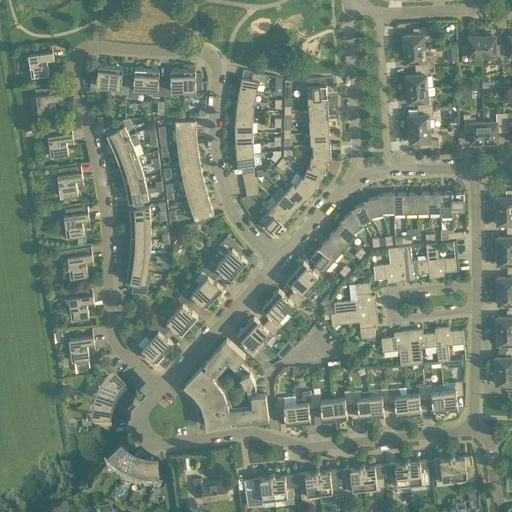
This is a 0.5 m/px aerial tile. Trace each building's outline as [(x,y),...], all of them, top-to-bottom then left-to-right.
[(404,48),(424,47),(424,38),(432,37),(431,26),(415,27),(415,34),(404,35),(404,48)] [(508,46),(502,46),(502,59),(502,63),(509,63),(509,55),(511,54),(511,34),(508,34),(508,46)] [(469,55),(482,55),(482,35),(468,35),(468,47),(462,47),(462,63),(469,63),(469,55)] [(490,59),(502,59),(502,46),(495,46),(495,35),(482,35),(482,55),(490,55),(490,59)] [(417,61),(418,67),(430,67),(429,55),(425,55),(424,47),(404,48),(405,62),(417,61)] [(32,76),(49,74),(47,59),(54,58),(53,51),(29,54),(30,67),(29,75),(32,76)] [(97,84),(109,85),(111,65),(99,64),(97,76),(91,75),(89,90),(96,91),(97,84)] [(116,93),(127,94),(128,80),(122,79),(123,67),(111,65),(109,85),(115,86),(116,93)] [(406,75),(407,88),(427,87),(426,74),(431,74),(430,67),(418,67),(418,74),(406,75)] [(134,80),(128,80),(127,94),(134,95),(134,88),(146,88),(147,68),(135,68),(134,80)] [(158,96),(165,96),(165,81),(159,81),(159,69),(147,68),(146,88),(153,89),(154,96),(158,96)] [(195,68),(183,69),(184,89),(195,88),(196,95),(202,95),(202,81),(196,81),(195,68)] [(171,81),(165,81),(165,96),(172,96),(172,89),(184,89),(183,69),(171,69),(171,81)] [(239,88),(257,91),(259,83),(262,84),(264,75),(253,72),(251,78),(242,76),(239,88)] [(308,97),(327,96),(326,84),(319,84),(319,79),(307,79),(308,97)] [(35,89),(36,95),(38,107),(37,115),(39,116),(57,114),(55,99),(62,98),(60,85),(35,89)] [(420,101),(420,107),(433,107),(432,95),(427,95),(427,87),(407,88),(408,102),(420,101)] [(239,88),(237,99),(255,101),(257,91),(239,88)] [(308,97),(308,109),(328,108),(327,96),(308,97)] [(237,99),(236,110),(254,111),(255,101),(237,99)] [(409,115),(409,128),(429,127),(429,119),(433,119),(433,107),(420,107),(420,114),(409,115)] [(302,121),(309,121),(329,120),(328,108),(308,109),(309,116),(302,116),(302,121)] [(236,110),(235,122),(253,122),(254,111),(236,110)] [(511,112),(503,113),(504,129),(510,129),(511,140),(511,112)] [(496,121),(483,121),(484,141),(498,141),(497,129),(504,129),(503,113),(496,113),(496,121)] [(471,142),(484,141),(483,121),(476,122),(475,117),(471,117),(470,114),(463,114),(464,130),(470,130),(471,142)] [(107,134),(111,143),(130,135),(127,129),(133,126),(128,118),(125,118),(114,123),(117,129),(107,134)] [(176,129),(196,128),(196,125),(195,119),(175,119),(176,123),(176,129)] [(309,121),(310,132),(329,131),(329,120),(309,121)] [(235,122),(235,133),(253,132),(253,122),(235,122)] [(51,156),(68,154),(66,139),(74,138),(72,125),(47,128),(50,147),(48,155),(51,156)] [(430,140),(429,127),(409,128),(410,142),(422,141),(422,147),(439,146),(438,139),(430,140)] [(176,133),(177,140),(197,138),(196,134),(196,128),(176,129),(176,133)] [(310,132),(311,144),(330,143),(329,131),(310,132)] [(235,133),(236,144),(253,143),(253,132),(235,133)] [(135,133),(130,135),(111,143),(115,152),(134,145),(140,143),(135,133)] [(177,144),(178,150),(198,148),(197,144),(197,138),(177,140),(177,144)] [(236,144),(237,156),(254,153),(253,143),(236,144)] [(311,155),(331,158),(330,143),(311,144),(312,144),(313,155),(311,155)] [(115,152),(119,162),(138,156),(134,145),(115,152)] [(198,148),(178,150),(179,154),(180,160),(199,157),(199,153),(198,148)] [(254,153),(237,156),(238,167),(241,167),(242,173),(254,170),(253,164),(256,164),(254,153)] [(307,166),(326,173),(328,158),(331,158),(311,155),(309,166),(307,166)] [(119,162),(122,171),(141,166),(138,156),(119,162)] [(199,157),(180,160),(180,164),(181,170),(201,166),(200,163),(199,157)] [(276,165),(279,168),(284,162),(280,159),(276,165)] [(284,162),(279,168),(283,171),(287,165),(284,162)] [(57,168),(57,174),(59,187),(58,195),(61,196),(78,194),(76,179),(83,178),(81,165),(57,168)] [(122,171),(125,181),(144,177),(141,166),(122,171)] [(201,166),(181,170),(182,174),(183,180),(203,176),(202,172),(201,166)] [(302,176),(319,187),(319,186),(324,172),(326,173),(307,166),(303,177),(302,176)] [(203,176),(183,180),(184,184),(186,190),(205,185),(204,181),(203,176)] [(319,187),(302,176),(296,186),(292,183),(309,198),(316,185),(319,187)] [(125,181),(127,191),(147,188),(144,177),(125,181)] [(309,198),(292,183),(285,192),(299,205),(307,197),(308,198),(309,198)] [(205,185),(186,190),(187,194),(189,200),(208,194),(207,191),(205,185)] [(149,199),(147,188),(127,191),(129,202),(149,199)] [(258,194),(257,188),(245,190),(247,196),(258,194)] [(497,210),(511,209),(511,189),(508,190),(508,196),(496,196),(497,210)] [(440,191),(429,192),(429,211),(441,211),(440,191)] [(440,191),(441,211),(441,217),(453,216),(452,210),(452,191),(440,191)] [(452,191),(452,210),(465,210),(464,191),(452,191)] [(285,192),(277,201),(291,214),(299,205),(285,192)] [(405,192),(393,193),(394,212),(406,212),(405,192)] [(417,192),(405,192),(406,212),(417,211),(417,192)] [(429,192),(417,192),(417,211),(429,211),(429,192)] [(364,199),(372,217),(373,217),(372,215),(383,213),(378,193),(378,196),(364,199)] [(379,193),(378,193),(383,213),(383,211),(394,210),(394,212),(393,193),(379,193)] [(208,194),(189,200),(190,204),(192,210),(211,204),(210,200),(208,194)] [(351,208),(363,224),(362,222),(372,217),(364,199),(365,201),(351,208)] [(277,201),(269,210),(284,223),(291,214),(277,201)] [(213,209),(211,204),(192,210),(193,214),(195,220),(214,213),(213,209)] [(63,209),(64,215),(66,227),(64,236),(67,236),(67,237),(85,234),(82,220),(90,219),(88,205),(63,209)] [(131,218),(151,216),(150,205),(130,208),(131,218)] [(340,219),(356,234),(357,233),(354,231),(363,224),(351,208),(352,210),(340,219)] [(509,230),(511,229),(511,209),(497,210),(497,223),(509,223),(509,230)] [(276,232),(284,223),(269,210),(261,219),(276,232)] [(131,218),(131,228),(151,227),(151,216),(131,218)] [(342,221),(334,229),(349,242),(356,234),(340,219),(342,221)] [(194,230),(189,225),(185,229),(190,234),(194,230)] [(131,228),(131,238),(151,239),(151,227),(131,228)] [(334,229),(326,238),(341,251),(349,242),(334,229)] [(511,229),(509,230),(509,236),(497,236),(497,250),(511,249),(511,229)] [(224,256),(239,269),(247,260),(238,252),(242,247),(228,235),(223,241),(227,244),(220,252),(224,256)] [(396,244),(407,243),(406,236),(395,237),(396,244)] [(131,238),(130,249),(150,250),(151,239),(131,238)] [(326,238),(318,247),(333,260),(341,251),(326,238)] [(182,244),(176,239),(173,245),(177,249),(182,244)] [(426,244),(430,277),(444,276),(443,271),(457,270),(455,256),(439,258),(437,242),(426,244)] [(410,245),(399,246),(403,280),(417,279),(417,274),(429,273),(429,277),(430,277),(426,244),(428,259),(412,261),(410,245)] [(60,251),(61,251),(62,260),(68,259),(69,264),(67,264),(68,268),(69,268),(71,278),(88,275),(86,261),(93,259),(91,246),(60,251)] [(388,282),(403,280),(399,246),(388,248),(390,263),(373,265),(375,279),(388,277),(388,282)] [(325,269),(333,260),(318,247),(310,256),(325,269)] [(361,247),(358,251),(363,255),(366,252),(361,247)] [(130,249),(129,259),(149,261),(150,250),(130,249)] [(509,263),(509,270),(511,269),(511,249),(497,250),(498,263),(509,263)] [(360,259),(363,255),(358,251),(355,254),(360,259)] [(211,260),(207,265),(218,275),(222,270),(231,279),(239,269),(224,256),(216,265),(211,260)] [(129,259),(128,269),(147,272),(149,261),(129,259)] [(295,270),(310,283),(318,275),(323,279),(328,274),(317,264),(313,269),(303,261),(295,270)] [(207,275),(200,284),(214,297),(223,288),(213,280),(218,275),(207,265),(202,270),(207,275)] [(345,265),(342,268),(347,273),(350,269),(345,265)] [(344,276),(347,273),(342,268),(339,271),(344,276)] [(145,283),(147,272),(128,269),(126,279),(125,285),(133,286),(132,292),(147,293),(148,283),(145,283)] [(511,269),(509,270),(510,276),(498,276),(498,290),(511,289),(511,269)] [(296,288),(292,292),(303,302),(307,297),(302,292),(310,283),(295,270),(287,279),(296,288)] [(331,313),(377,308),(375,294),(371,294),(369,281),(349,283),(351,298),(357,299),(334,302),(334,305),(335,312),(331,313)] [(186,288),(182,293),(193,303),(197,298),(206,306),(214,297),(200,284),(192,293),(186,288)] [(76,290),(77,296),(69,297),(70,310),(69,318),(72,318),(72,319),(89,316),(87,302),(94,301),(92,287),(76,290)] [(279,288),(271,298),(286,311),(293,302),(299,307),(303,302),(292,292),(288,297),(279,288)] [(498,303),(510,303),(511,303),(511,289),(498,290),(498,303)] [(183,302),(175,311),(190,325),(198,315),(189,307),(193,303),(182,293),(178,298),(183,302)] [(272,315),(267,320),(278,329),(283,325),(278,320),(286,311),(271,298),(262,307),(272,315)] [(511,303),(510,303),(510,310),(509,310),(509,316),(497,316),(497,330),(511,329),(511,303)] [(328,305),(324,314),(331,313),(335,312),(334,305),(328,305)] [(378,323),(377,308),(331,313),(331,318),(332,324),(335,327),(339,323),(359,321),(361,338),(375,336),(374,323),(378,323)] [(162,316),(157,320),(168,330),(172,326),(182,334),(183,333),(187,330),(187,328),(190,325),(175,311),(167,320),(162,316)] [(254,316),(246,325),(261,339),(269,330),(274,334),(278,329),(267,320),(263,324),(254,316)] [(164,335),(168,330),(157,320),(152,325),(153,325),(145,334),(150,339),(165,352),(168,349),(170,349),(172,344),(173,343),(164,335)] [(253,347),(261,339),(246,325),(238,335),(247,343),(243,347),(254,357),(258,352),(253,347)] [(435,327),(439,361),(450,360),(448,344),(464,343),(463,329),(450,330),(449,326),(435,327)] [(422,328),(408,330),(412,364),(422,363),(421,347),(425,347),(426,353),(437,352),(438,361),(439,361),(435,327),(435,332),(423,333),(422,328)] [(509,343),(509,350),(511,349),(511,329),(497,330),(498,343),(509,343)] [(401,365),(412,364),(408,330),(394,331),(394,336),(381,337),(383,351),(399,349),(401,365)] [(72,360),(89,358),(87,343),(95,342),(94,335),(69,338),(71,351),(69,359),(72,360)] [(227,338),(205,362),(208,365),(204,369),(202,366),(185,385),(191,390),(194,387),(197,390),(199,393),(196,396),(201,402),(204,410),(207,409),(209,413),(209,417),(205,418),(206,426),(231,422),(231,419),(235,418),(236,422),(269,417),(266,393),(257,394),(256,379),(251,370),(240,360),(245,354),(227,338)] [(165,352),(150,339),(142,348),(137,343),(133,348),(143,358),(147,353),(157,361),(158,360),(163,357),(162,356),(165,352)] [(294,345),(288,340),(284,345),(290,350),(294,345)] [(496,356),(496,370),(511,369),(511,349),(509,350),(507,350),(508,356),(496,356)] [(99,368),(103,363),(98,358),(94,363),(99,368)] [(89,360),(79,362),(80,371),(84,371),(90,366),(89,360)] [(511,369),(496,370),(496,383),(508,383),(508,390),(511,389),(511,369)] [(104,389),(120,400),(121,399),(123,397),(125,395),(127,393),(113,378),(111,380),(108,383),(106,386),(104,389)] [(443,382),(443,383),(446,409),(458,408),(457,396),(463,395),(461,380),(443,382)] [(431,384),(424,384),(426,399),(432,398),(433,411),(446,409),(443,383),(431,385),(431,384)] [(426,399),(424,384),(418,385),(419,392),(407,393),(409,413),(421,412),(420,400),(426,399)] [(389,401),(388,388),(387,387),(381,387),(382,394),(370,396),(372,416),(384,414),(383,402),(389,401)] [(388,388),(389,401),(389,403),(395,402),(397,414),(409,413),(407,393),(401,394),(399,387),(388,388)] [(98,400),(97,402),(115,409),(117,407),(117,405),(119,403),(120,400),(104,389),(102,392),(100,395),(98,398),(98,400)] [(352,404),(351,391),(350,389),(344,390),(345,397),(333,398),(335,418),(347,417),(346,404),(352,404)] [(351,391),(352,404),(352,405),(358,405),(360,417),(372,416),(370,396),(369,391),(362,392),(361,390),(351,391)] [(320,392),(314,393),(315,408),(321,407),(323,419),(335,418),(333,398),(321,399),(320,392)] [(315,408),(314,393),(304,394),(303,401),(296,402),(298,422),(310,421),(309,408),(315,408)] [(286,423),(298,422),(296,402),(284,404),(284,396),(277,397),(278,412),(285,411),(286,423)] [(93,414),(93,415),(112,419),(113,416),(114,413),(114,412),(115,409),(97,402),(95,405),(95,407),(94,408),(93,412),(93,414)] [(112,421),(112,419),(93,415),(92,419),(92,423),(92,426),(92,428),(92,430),(112,429),(112,426),(112,424),(112,421)] [(116,476),(118,478),(129,461),(127,459),(125,457),(123,455),(122,454),(107,468),(110,471),(112,473),(115,475),(116,476)] [(450,456),(433,458),(436,481),(474,477),(471,454),(455,456),(455,455),(454,455),(454,454),(453,454),(452,454),(451,454),(450,454),(450,455),(450,456)] [(405,461),(405,464),(408,464),(410,483),(429,481),(428,472),(431,471),(430,459),(410,461),(410,460),(409,459),(408,459),(407,459),(406,459),(405,459),(405,460),(405,461)] [(131,462),(129,461),(118,478),(121,480),(125,481),(128,483),(131,484),(138,466),(136,464),(133,463),(131,462)] [(405,461),(385,464),(386,476),(390,476),(391,486),(410,483),(408,464),(405,464),(405,461)] [(360,466),(360,469),(363,468),(365,488),(384,486),(383,477),(386,476),(385,464),(365,466),(365,465),(365,464),(364,464),(363,463),(362,463),(361,464),(360,464),(360,465),(360,466)] [(141,467),(138,466),(131,484),(135,486),(138,487),(142,487),(145,488),(148,468),(147,468),(144,467),(141,467)] [(360,466),(340,468),(341,481),(345,481),(346,490),(365,488),(363,468),(360,469),(360,466)] [(151,469),(148,468),(145,488),(147,488),(151,489),(155,489),(160,489),(159,469),(156,469),(153,469),(151,469)] [(315,470),(315,471),(315,473),(318,473),(320,493),(339,491),(338,482),(341,481),(340,468),(320,471),(320,470),(320,469),(319,469),(319,468),(318,468),(317,468),(316,468),(316,469),(315,469),(315,470)] [(315,471),(295,473),(296,486),(300,486),(301,501),(310,500),(310,494),(320,493),(318,473),(315,473),(315,471)] [(270,475),(270,476),(270,478),(273,478),(275,498),(294,496),(293,486),(296,486),(295,473),(275,475),(275,474),(274,473),(273,473),(272,473),(271,473),(271,474),(270,474),(270,475)] [(263,499),(275,498),(273,478),(270,478),(270,476),(243,479),(248,506),(263,505),(263,499)] [(203,490),(204,500),(228,497),(225,480),(202,483),(201,477),(193,478),(195,491),(203,490)] [(476,499),(474,489),(462,492),(464,502),(476,499)] [(426,504),(426,511),(434,511),(435,511),(433,503),(426,504)]
